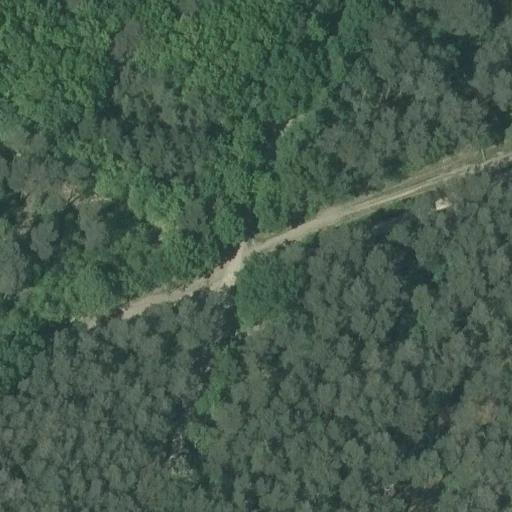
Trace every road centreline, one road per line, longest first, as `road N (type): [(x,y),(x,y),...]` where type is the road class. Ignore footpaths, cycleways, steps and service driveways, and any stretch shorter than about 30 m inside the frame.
road 1 (unknown): [(511,152),(0,369)]
road 2 (track): [(347,16),(244,225),(231,272),(242,294)]
road 3 (track): [(511,186),(242,294)]
road 4 (unknown): [(269,254),(267,284),(195,511)]
road 5 (track): [(242,294),(198,326),(0,406)]
road 6 (track): [(242,294),(166,511)]
